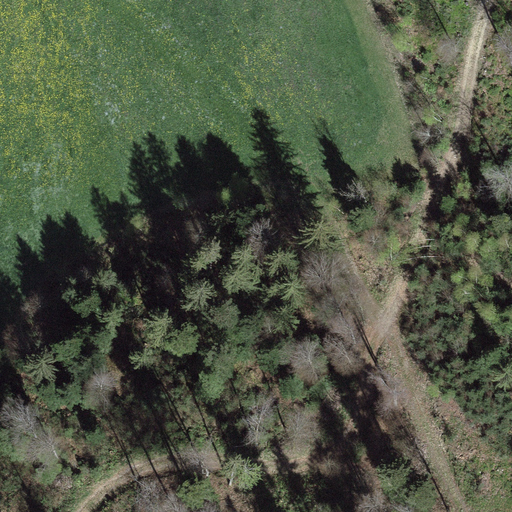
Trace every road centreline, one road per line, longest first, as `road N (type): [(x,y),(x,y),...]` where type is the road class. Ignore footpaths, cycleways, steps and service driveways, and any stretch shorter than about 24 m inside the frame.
road 1 (track): [(83,511),(125,467),(212,456),(296,466),(324,454),(349,428),(379,328),(459,130),(483,0)]
road 2 (track): [(119,0),(293,163),(327,217),(463,511)]
